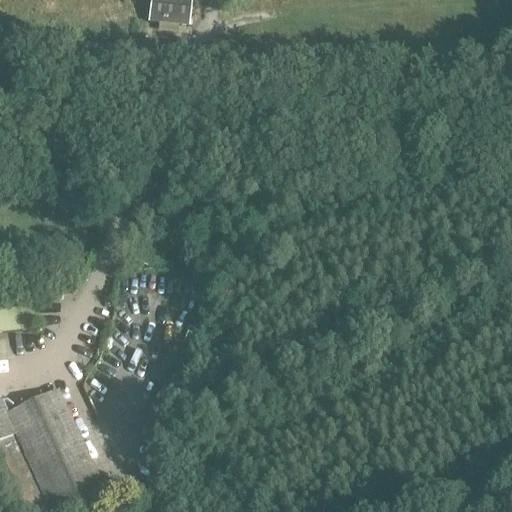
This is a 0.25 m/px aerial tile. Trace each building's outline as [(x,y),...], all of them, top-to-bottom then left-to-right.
[(193,0),(194,11),(192,11),(182,12),(184,38),(197,38),(197,32),(197,31),(214,30),(212,0),(193,0)] [(346,21),(345,21),(334,22),(337,49),(351,47),(350,42),(350,41),(367,39),(362,0),(349,0),(344,1),(346,21)] [(106,4),(60,41),(72,55),(118,19),(106,4)] [(273,52),(273,47),(273,45),(290,44),(288,4),(269,5),(271,25),(269,25),(258,26),(260,53),(273,52)] [(11,81),(33,80),(33,67),(10,68),(11,81)] [(0,336),(32,334),(29,293),(0,294),(0,336)] [(0,506),(2,511),(84,511),(107,502),(59,395),(7,419),(0,403),(0,506)]
